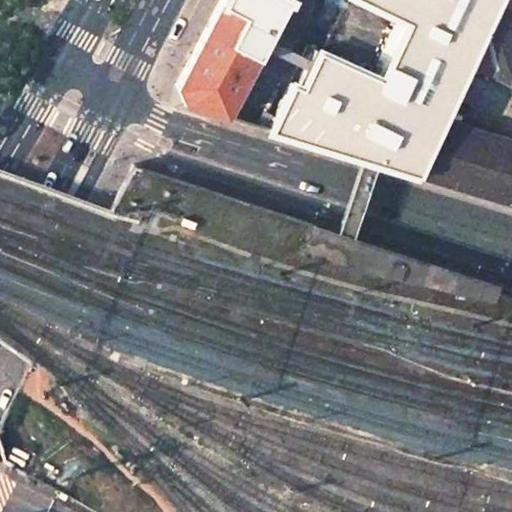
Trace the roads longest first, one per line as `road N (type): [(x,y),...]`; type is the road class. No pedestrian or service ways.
road 1 (tertiary): [(511,227),(185,131),(108,91)]
road 2 (primary): [(0,275),(108,91)]
